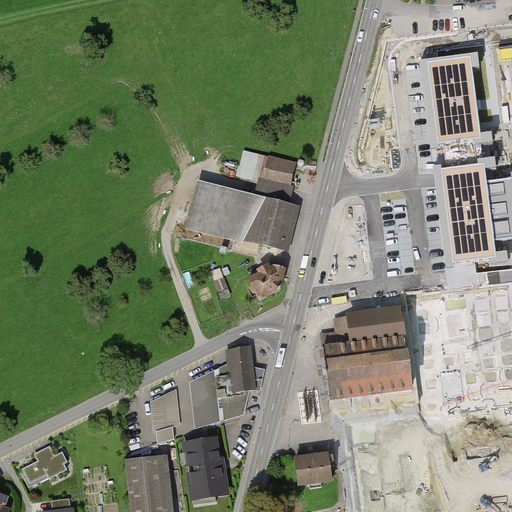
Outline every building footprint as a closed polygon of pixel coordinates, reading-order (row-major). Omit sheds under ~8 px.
[(511,84),(511,46),(502,48),(506,85),(511,84)] [(440,152),(494,145),(492,132),(481,133),(473,71),(481,70),(478,53),(427,59),(440,152)] [(243,240),(283,250),(294,207),(285,205),(295,167),(246,155),(240,176),(264,183),(260,200),(200,184),(188,229),(237,241),(243,240)] [(486,163),(441,169),(454,266),(497,260),(495,243),(511,241),(511,178),(488,181),(486,163)] [(266,268),(241,281),(251,299),(260,300),(276,294),(285,273),(266,268)] [(227,287),(221,271),(215,274),(221,290),(227,287)] [(411,388),(400,308),(348,314),(352,346),(323,349),(329,399),(411,388)] [(248,348),(224,353),(226,367),(187,386),(192,431),(242,419),(250,393),(259,393),(264,372),(251,370),(248,348)] [(176,391),(149,403),(155,446),(173,442),(173,430),(181,428),(176,391)] [(220,440),(185,445),(193,500),(228,495),(220,440)] [(35,462),(20,470),(27,485),(45,476),(48,481),(63,474),(60,467),(65,465),(59,453),(53,456),(48,447),(32,456),(35,462)] [(300,486),(332,482),(329,462),(334,462),(333,456),(329,457),(328,454),(319,456),(318,451),(305,453),(305,458),(296,459),(300,486)] [(166,511),(160,457),(125,461),(131,511),(166,511)] [(68,497),(51,499),(53,511),(70,509),(68,497)] [(509,511),(508,503),(459,509),(459,511),(509,511)]
